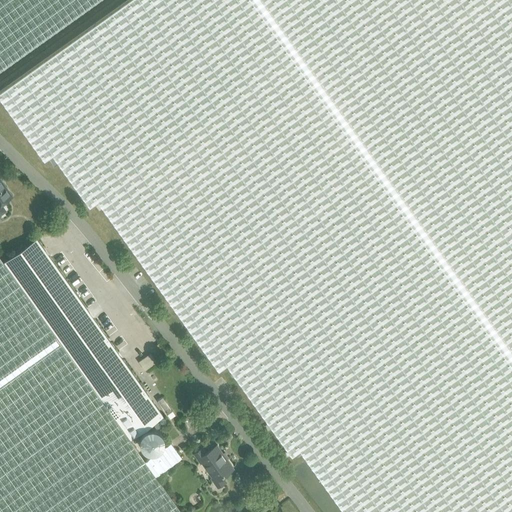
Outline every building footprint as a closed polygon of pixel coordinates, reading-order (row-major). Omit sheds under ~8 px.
[(0,0),(0,70),(98,0),(0,0)] [(511,511),(511,0),(127,0),(0,91),(0,94),(46,159),(54,153),(91,205),(99,199),(220,369),(228,363),(293,454),(301,448),(346,511),(511,511)] [(53,157),(50,159),(55,166),(58,164),(53,157)] [(0,214),(5,211),(0,204),(11,196),(3,184),(1,186),(0,184),(0,214)] [(37,237),(3,261),(129,438),(163,415),(37,237)] [(145,460),(129,438),(3,261),(0,257),(0,511),(181,511),(155,475),(182,457),(171,441),(145,460)] [(150,353),(139,360),(145,370),(157,362),(150,353)] [(162,397),(157,400),(166,413),(171,409),(162,397)] [(203,448),(195,454),(201,462),(204,460),(206,464),(206,466),(209,470),(211,471),(215,476),(212,478),(218,486),(226,481),(222,476),(233,468),(217,445),(206,453),(203,448)]
